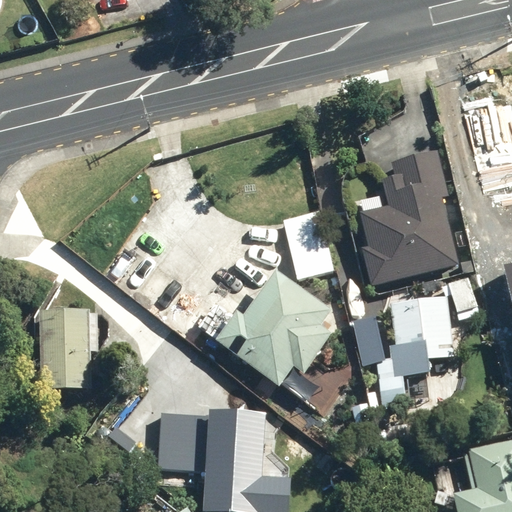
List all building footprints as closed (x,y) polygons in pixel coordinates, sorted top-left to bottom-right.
[(388,168),(392,182),(377,186),(385,212),(357,219),(366,253),(359,254),(367,290),(456,270),(447,235),(439,203),(446,202),(434,157),(388,168)] [(284,219),(300,282),(336,273),(321,210),(284,219)] [(511,213),(504,216),(511,246),(511,319),(497,324),(510,374),(511,373),(511,213)] [(285,388),(297,371),(304,376),(344,323),(283,278),(249,323),(241,317),(221,345),(285,388)] [(393,360),(446,359),(446,304),(392,304),(393,360)] [(31,321),(35,398),(83,396),(80,318),(31,321)] [(290,511),(292,480),(265,479),(266,413),(210,411),(207,511),(290,511)] [(449,501),(450,511),(511,511),(511,445),(461,459),(470,492),(449,501)]
